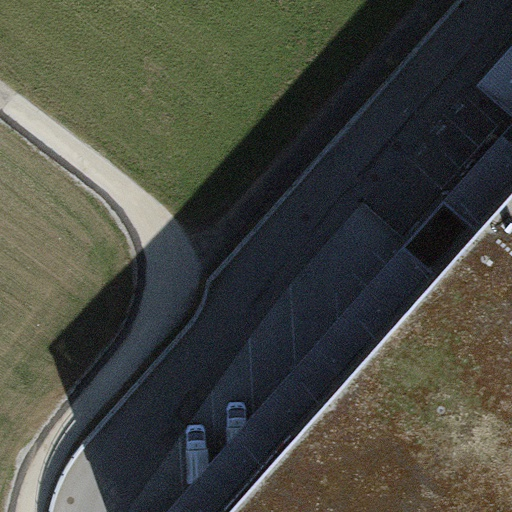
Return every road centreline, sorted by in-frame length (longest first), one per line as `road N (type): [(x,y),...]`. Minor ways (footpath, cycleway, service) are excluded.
road 1 (track): [(32,511),(49,451),(441,0)]
road 2 (track): [(0,100),(144,214),(169,308)]
